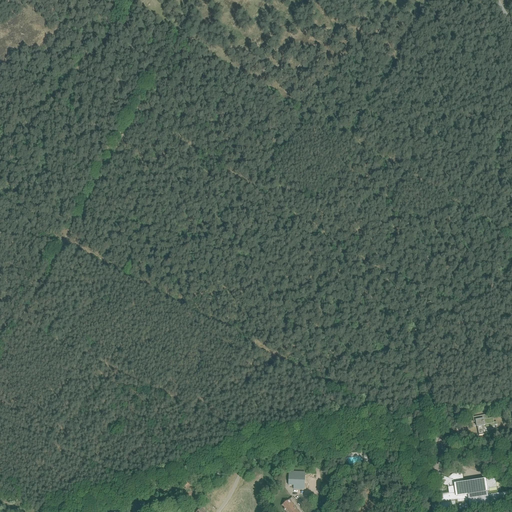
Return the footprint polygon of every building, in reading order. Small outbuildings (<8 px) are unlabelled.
[(483,426),(485,425),(486,427),(497,425),(497,422),(494,422),(493,418),(488,419),(487,414),(473,417),(474,422),(476,422),(477,427),(479,435),(484,434),(483,426)] [(365,452),(364,452),(365,466),(373,465),(372,461),(374,460),(374,458),(376,458),(375,453),(372,453),(371,448),(365,449),(365,452)] [(362,463),(362,453),(349,453),(349,463),(362,463)] [(289,471),(289,485),(294,485),(294,489),(304,489),(305,472),(293,472),(293,471),(289,471)] [(432,506),(432,509),(435,508),(435,511),(451,509),(451,508),(458,507),(457,502),(465,501),(469,501),(470,507),(509,502),(511,501),(510,488),(507,489),(506,481),(495,482),(495,478),(485,480),(464,483),(462,474),(453,475),(449,479),(442,476),(440,482),(448,485),(448,488),(449,494),(447,494),(446,496),(446,497),(442,498),(442,499),(441,500),(441,503),(434,503),(434,505),(433,505),(432,506)] [(347,484),(343,490),(350,494),(354,489),(347,484)] [(292,497),(281,505),(286,511),(303,511),(304,511),(292,497)] [(155,499),(148,503),(150,507),(154,505),(157,503),(155,499)] [(144,500),(134,505),(136,511),(139,511),(147,508),(144,500)]
